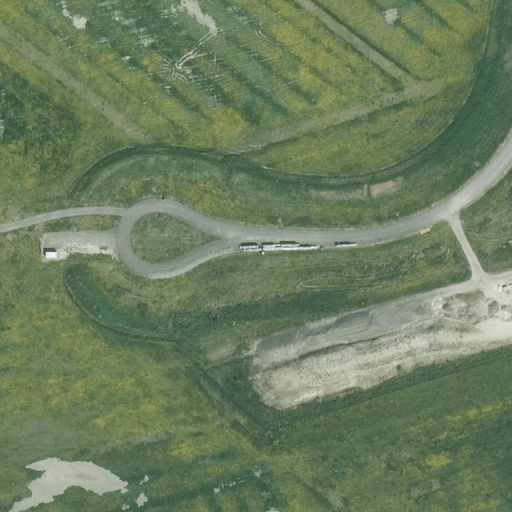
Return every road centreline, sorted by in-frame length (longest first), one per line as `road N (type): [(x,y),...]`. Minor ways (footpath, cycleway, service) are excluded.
road 1 (unclassified): [(293,238),(233,245),(149,271),(126,255),(122,239),(131,215),(145,207),(257,234)]
road 2 (unclassified): [(511,148),(466,195),(419,221),(363,236),(293,238)]
road 3 (track): [(0,229),(73,212),(131,215)]
